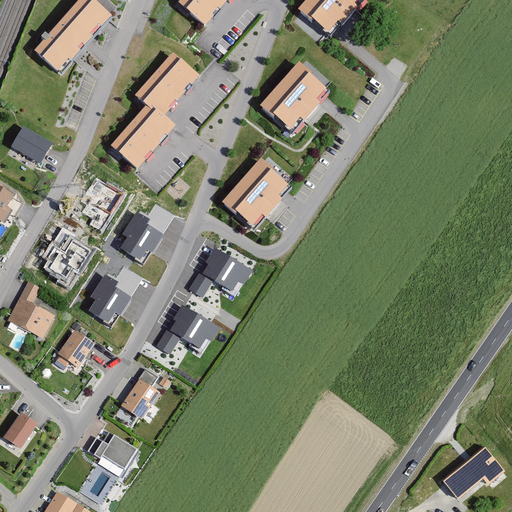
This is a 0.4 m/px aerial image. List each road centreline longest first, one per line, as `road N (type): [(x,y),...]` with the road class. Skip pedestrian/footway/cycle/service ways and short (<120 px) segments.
road 1 (residential): [(79,429),(167,286),(281,0)]
road 2 (residential): [(0,296),(75,161),(139,0)]
road 3 (secondary): [(375,511),(511,315)]
